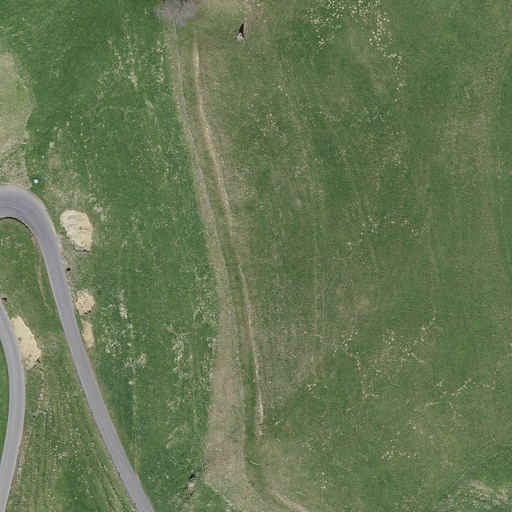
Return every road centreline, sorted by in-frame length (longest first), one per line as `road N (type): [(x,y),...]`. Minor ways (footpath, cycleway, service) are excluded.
road 1 (residential): [(150,511),(106,418),(34,217),(0,203)]
road 2 (residential): [(0,313),(17,359),(20,416),(0,511)]
